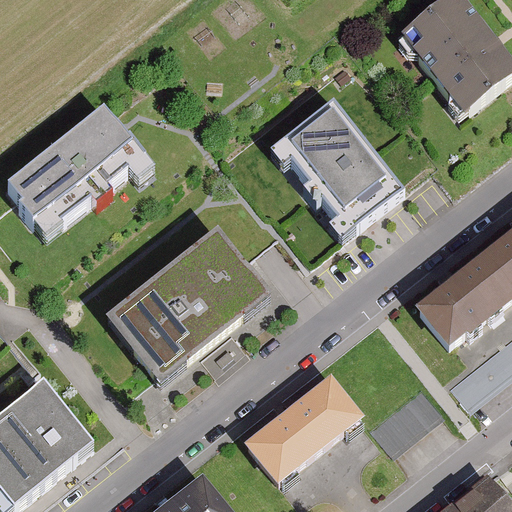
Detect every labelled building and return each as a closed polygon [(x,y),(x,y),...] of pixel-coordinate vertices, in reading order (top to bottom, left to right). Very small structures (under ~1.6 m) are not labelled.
[(511,91),(511,70),(456,1),(401,44),(469,127),(511,91)] [(336,111),(270,162),(340,252),(406,203),(336,111)] [(104,122),(5,195),(46,250),(145,178),(104,122)] [(511,235),(413,312),(452,362),(511,315),(511,235)] [(214,246),(108,328),(164,400),(270,317),(214,246)] [(318,389),(251,444),(289,489),(355,434),(318,389)] [(44,393),(0,426),(0,511),(22,511),(94,458),(44,393)] [(507,511),(487,487),(457,511),(507,511)] [(211,511),(199,496),(179,511),(211,511)]
